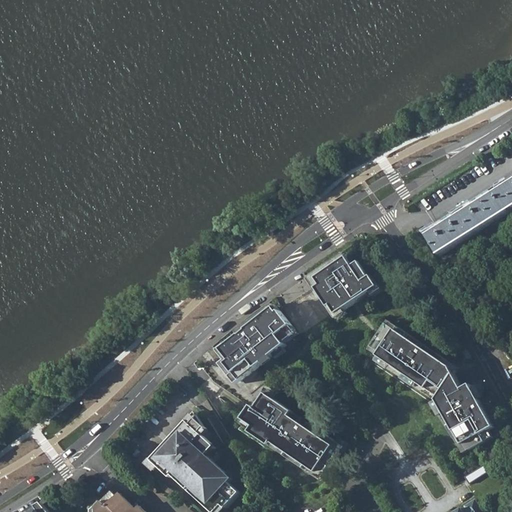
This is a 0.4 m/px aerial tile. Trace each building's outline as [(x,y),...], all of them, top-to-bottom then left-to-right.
[(511,184),(429,237),(441,255),(511,210),(511,184)] [(323,285),(318,288),(331,307),(333,306),(339,314),(381,286),(374,276),(372,277),(362,262),(355,266),(349,257),(318,278),(323,285)] [(280,312),(276,307),(248,329),(249,331),(242,335),(241,335),(223,349),(231,360),(228,363),(241,381),(287,345),(286,343),(297,335),(293,330),(295,328),(281,310),(280,312)] [(438,353),(391,320),(372,349),(381,356),(378,360),(437,400),(435,405),(465,452),(494,437),(490,430),(494,427),(473,386),(464,389),(456,373),(459,368),(448,360),(438,359),(438,353)] [(305,419),(268,394),(259,409),(254,406),(246,419),(256,427),(253,432),(271,445),(273,442),(289,453),(287,455),(316,475),(317,472),(325,477),(346,447),(311,423),(309,427),(303,424),(305,419)] [(178,472),(183,477),(180,480),(203,501),(206,498),(211,503),(208,506),(214,511),(217,511),(224,504),(227,507),(242,492),(231,482),(225,476),(228,473),(209,456),(205,452),(213,443),(205,435),(201,432),(206,426),(197,418),(194,415),(189,420),(163,449),(162,448),(152,459),(162,468),(172,478),(178,472)] [(205,435),(210,430),(206,426),(201,432),(205,435)] [(209,456),(217,447),(213,443),(205,452),(209,456)] [(162,468),(152,459),(148,463),(158,472),(162,468)] [(183,477),(178,472),(172,478),(178,483),(180,480),(183,477)] [(234,478),(228,473),(225,476),(231,482),(234,478)] [(148,511),(141,505),(136,509),(121,492),(117,496),(112,491),(96,506),(98,508),(97,511),(148,511)] [(211,503),(206,498),(203,501),(208,506),(211,503)] [(483,511),(476,499),(465,505),(466,507),(464,508),(463,507),(455,511),(483,511)]
